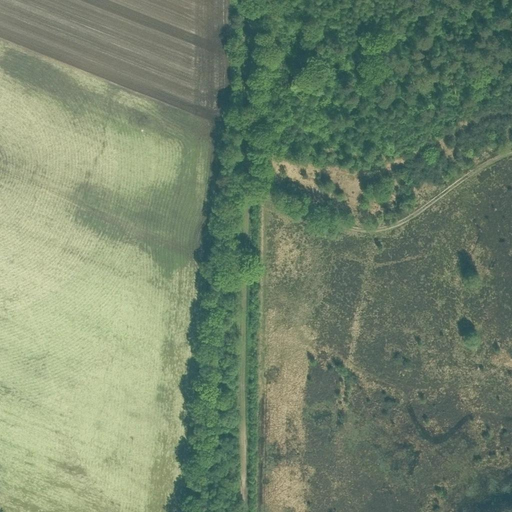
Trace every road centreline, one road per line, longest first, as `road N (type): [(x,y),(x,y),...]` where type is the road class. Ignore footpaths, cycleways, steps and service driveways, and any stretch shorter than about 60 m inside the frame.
road 1 (track): [(246,189),(243,511)]
road 2 (track): [(511,150),(379,229),(328,222),(246,189)]
road 3 (track): [(246,189),(248,0)]
